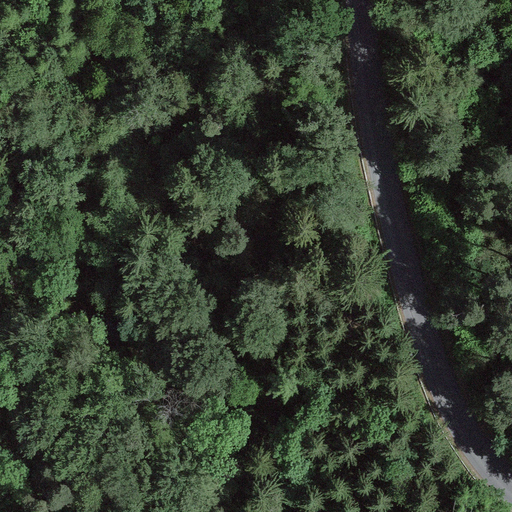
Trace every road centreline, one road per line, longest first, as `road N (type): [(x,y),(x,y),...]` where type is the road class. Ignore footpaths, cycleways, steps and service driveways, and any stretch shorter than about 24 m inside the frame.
road 1 (track): [(240,511),(287,461),(264,357),(84,0)]
road 2 (tertiary): [(511,491),(460,434),(404,271),(363,64),(359,0)]
